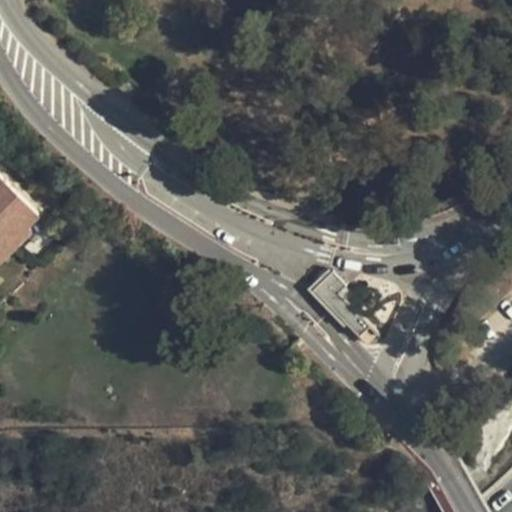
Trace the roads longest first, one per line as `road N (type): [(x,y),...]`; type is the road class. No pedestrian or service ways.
road 1 (unclassified): [(454,237),(422,261),(372,267),(248,228),(127,156),(83,88)]
road 2 (unclassified): [(454,237),(391,244),(334,235),(220,190),(83,88)]
road 3 (unclassified): [(0,49),(109,169),(241,261)]
road 4 (unclassified): [(241,261),(322,318),(405,414)]
road 5 (unclassified): [(241,261),(362,383),(405,414)]
road 6 (tertiary): [(454,237),(405,414)]
road 7 (unclassified): [(83,88),(0,2)]
